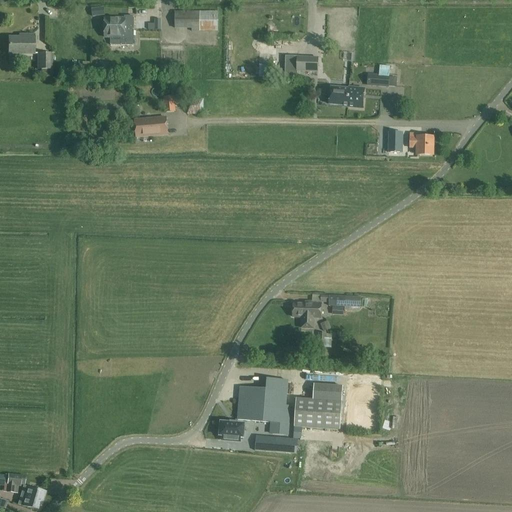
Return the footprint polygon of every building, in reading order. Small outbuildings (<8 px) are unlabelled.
[(92,9),(93,17),(105,15),(104,8),(92,9)] [(218,12),(175,12),(175,26),(192,26),(192,32),(218,32),(218,12)] [(105,19),(105,38),(121,38),(121,45),(134,46),(134,17),(125,16),(125,19),(105,19)] [(161,30),(162,20),(155,20),(155,24),(149,24),(149,30),(161,30)] [(34,35),(19,35),(19,38),(9,38),(9,55),(34,55),(34,35)] [(41,77),(53,77),(53,53),(38,54),(38,70),(41,70),(41,77)] [(318,73),(319,58),(286,57),(285,76),(297,77),(297,72),(318,73)] [(100,58),(92,70),(100,75),(108,62),(100,58)] [(72,70),(71,78),(89,78),(90,63),(83,62),(83,70),(72,70)] [(367,86),(389,88),(389,87),(396,87),(397,78),(390,77),(390,71),(377,70),(376,76),(368,75),(367,86)] [(326,96),(330,96),(329,105),(344,106),(344,108),(363,110),(365,89),(349,88),(349,89),(331,88),(326,87),(325,88),(325,95),(326,96)] [(164,108),(172,108),(171,93),(163,93),(164,108)] [(187,100),(187,114),(204,114),(204,100),(187,100)] [(166,116),(134,119),(136,138),(168,135),(166,116)] [(374,129),(374,139),(383,139),(383,129),(374,129)] [(397,133),(389,133),(389,153),(402,153),(402,143),(397,143),(397,133)] [(410,148),(418,149),(418,154),(433,155),(433,139),(422,138),(422,134),(410,134),(410,148)] [(321,303),(329,303),(329,307),(345,307),(345,310),(353,311),(360,311),(361,297),(321,296),(321,303)] [(305,304),(294,304),(293,318),(302,318),(302,328),(314,329),(314,318),(321,318),(322,304),(312,304),(312,302),(305,302),(305,304)] [(321,324),(324,332),(331,329),(328,322),(321,324)] [(326,348),(326,333),(318,333),(318,348),(326,348)] [(238,420),(290,424),(291,406),(287,406),(288,381),(268,379),(267,390),(240,388),(238,420)] [(301,428),(340,430),(343,387),(314,385),(313,399),(296,398),(293,440),(301,440),(301,428)] [(221,423),(220,436),(222,436),(222,440),(241,442),(241,438),(243,438),(245,425),(236,424),(236,422),(230,422),(230,423),(221,423)] [(288,441),(289,439),(265,437),(264,451),(288,453),(289,442),(288,441)] [(8,485),(24,486),(25,477),(9,475),(9,477),(5,477),(6,476),(0,475),(0,485),(5,486),(5,482),(8,482),(8,485)] [(18,500),(24,502),(23,507),(40,510),(45,493),(29,488),(27,493),(20,491),(18,500)]
